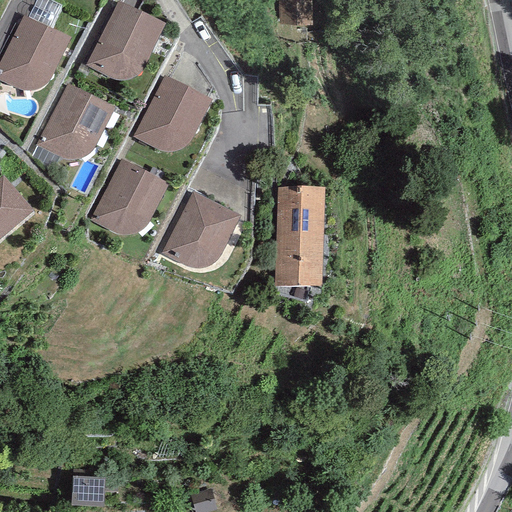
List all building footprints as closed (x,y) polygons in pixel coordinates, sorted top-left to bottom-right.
[(47,0),(43,0),(33,14),(50,27),(62,11),(47,0)] [(310,0),(280,0),(280,23),(310,23),(310,0)] [(164,32),(117,7),(85,68),(110,80),(118,82),(126,82),(133,79),(138,76),(144,70),(164,32)] [(70,45),(23,18),(0,61),(0,83),(17,93),(24,94),(28,94),(34,94),(40,92),(45,89),(49,84),(70,45)] [(212,105),(164,80),(133,141),(158,153),(166,155),(174,155),(181,153),(186,149),(192,143),(212,105)] [(113,113),(67,88),(35,149),(60,161),(68,163),(76,163),(83,160),(88,157),(93,151),(113,113)] [(168,188),(121,163),(89,224),(113,236),(121,238),(129,238),(136,235),(142,231),(147,226),(168,188)] [(3,181),(0,182),(0,244),(33,218),(3,181)] [(322,192),(277,191),(274,291),(320,292),(322,192)] [(240,221),(192,197),(161,257),(190,271),(195,271),(199,271),(204,270),(208,269),(213,267),(216,264),(219,261),(240,221)] [(117,477),(72,475),(71,504),(103,505),(103,492),(117,492),(117,477)] [(210,490),(192,495),(196,511),(204,511),(215,509),(210,490)]
